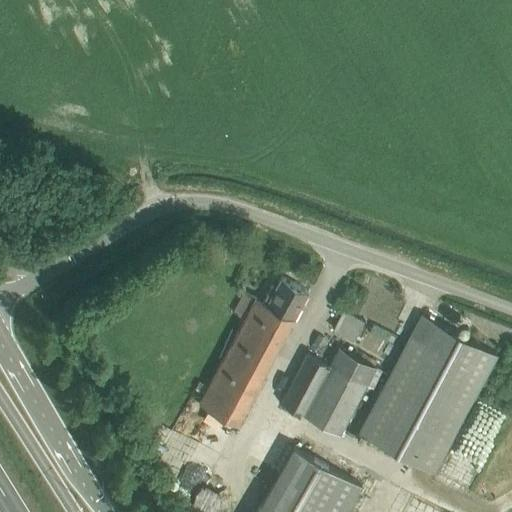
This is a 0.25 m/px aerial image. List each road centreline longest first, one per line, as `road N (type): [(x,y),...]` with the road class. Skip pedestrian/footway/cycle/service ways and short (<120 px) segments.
road 1 (unclassified): [(0,302),(139,215),(194,201),(237,208),(511,307)]
road 2 (primary): [(104,511),(0,337)]
road 3 (primary): [(0,399),(70,511)]
